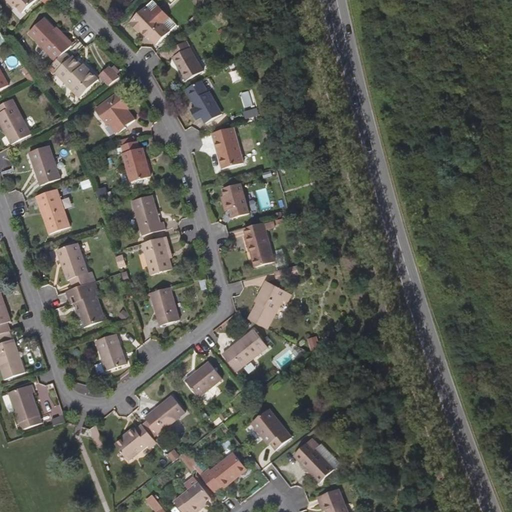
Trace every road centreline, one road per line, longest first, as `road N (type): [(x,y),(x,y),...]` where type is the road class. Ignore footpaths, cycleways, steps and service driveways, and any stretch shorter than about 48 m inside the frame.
road 1 (residential): [(0,207),(58,383),(82,405),(109,404),(220,312),(223,297),(177,139),(136,66)]
road 2 (secondary): [(334,0),(402,266),(487,511)]
